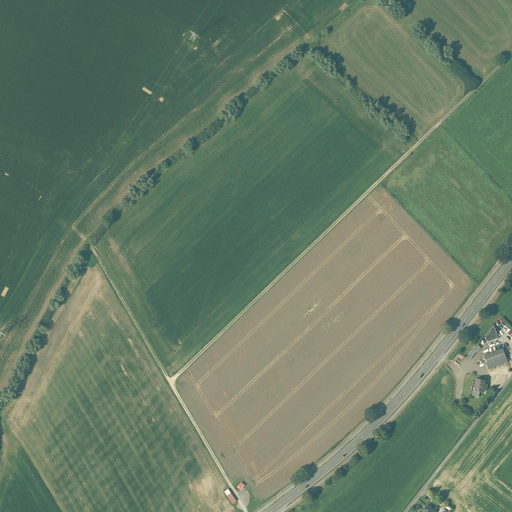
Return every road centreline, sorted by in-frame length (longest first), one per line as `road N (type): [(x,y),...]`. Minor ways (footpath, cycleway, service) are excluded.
road 1 (track): [(511,53),(171,381),(246,511)]
road 2 (primary): [(271,511),(385,415),(511,261)]
road 3 (residential): [(405,511),(511,377)]
road 4 (track): [(171,381),(89,245)]
